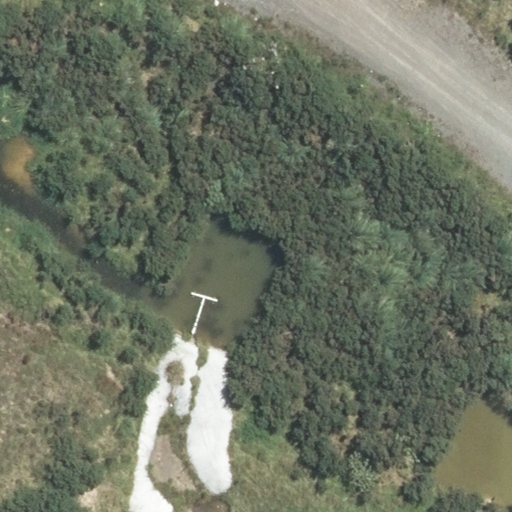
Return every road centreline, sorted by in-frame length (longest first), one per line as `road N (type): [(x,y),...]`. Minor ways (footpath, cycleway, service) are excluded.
road 1 (unknown): [(511,188),(185,0)]
road 2 (unknown): [(0,289),(172,0)]
road 3 (unknown): [(382,0),(511,85)]
